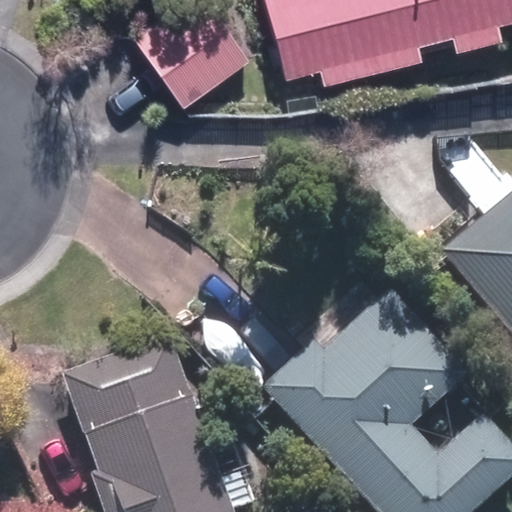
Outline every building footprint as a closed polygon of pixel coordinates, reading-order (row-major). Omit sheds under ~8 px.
[(199,0),(159,25),(196,85),(251,51),(218,0),(199,0)] [(511,0),(274,0),(291,65),(511,10),(511,0)] [(511,192),(443,251),(511,331),(511,192)] [(321,355),(312,344),(268,383),(384,511),(471,511),(511,476),(511,444),(484,413),(439,453),(412,423),(465,375),(392,292),(321,355)] [(233,511),(166,347),(72,385),(124,511),(233,511)]
